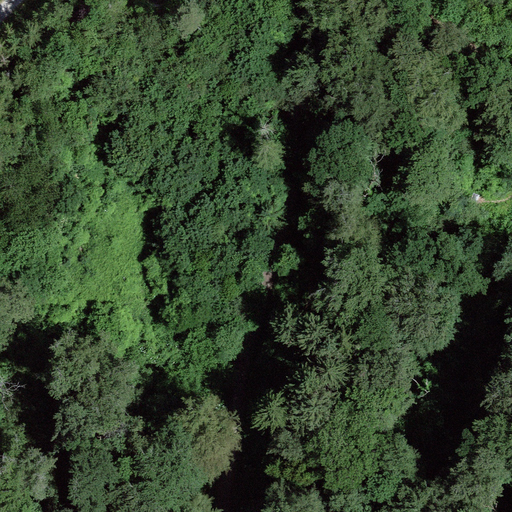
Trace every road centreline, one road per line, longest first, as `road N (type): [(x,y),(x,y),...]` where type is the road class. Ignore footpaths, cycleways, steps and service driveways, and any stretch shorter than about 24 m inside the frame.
road 1 (track): [(225,511),(243,377),(294,183),(300,0)]
road 2 (track): [(397,0),(511,71)]
